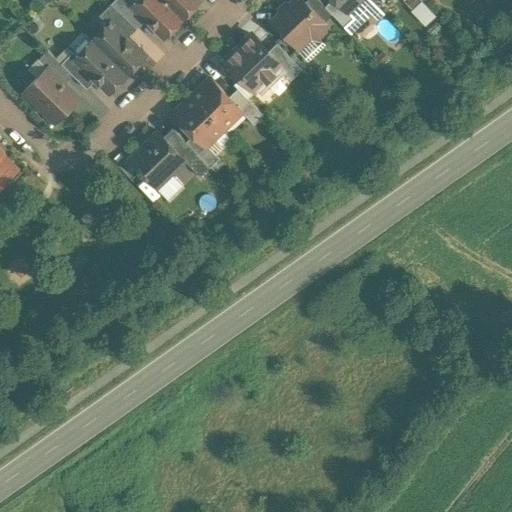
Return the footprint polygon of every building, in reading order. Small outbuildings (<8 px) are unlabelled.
[(134,3),(130,0),(114,0),(112,3),(137,28),(146,19),(131,5),(134,3)] [(183,18),(164,0),(136,0),(134,3),(131,5),(146,19),(164,38),(183,18)] [(164,0),(183,18),(201,0),(164,0)] [(305,2),(303,0),(295,0),(273,21),(299,47),(311,35),(318,36),(324,30),(324,22),(305,2)] [(325,6),(319,0),(306,0),(305,2),(324,22),(333,14),(325,6)] [(350,13),(337,0),(331,0),(325,6),(333,14),(345,27),(355,17),(350,12),(350,13)] [(370,0),(337,0),(350,13),(350,12),(355,17),(345,27),(352,33),(357,28),(372,13),(378,19),(384,13),(370,0)] [(137,28),(112,3),(100,15),(107,22),(111,19),(129,37),(137,28)] [(129,37),(111,19),(107,22),(91,39),(95,42),(96,42),(128,74),(147,55),(129,37)] [(252,34),(226,59),(257,90),(259,88),(263,90),(272,81),(270,77),(280,68),(283,65),(269,51),(252,34)] [(128,74),(96,42),(95,42),(91,39),(76,54),(80,58),(77,61),(96,80),(110,93),(128,74)] [(303,69),(277,43),(269,51),(283,65),(280,68),(291,80),(303,69)] [(62,63),(48,50),(39,59),(47,67),(48,67),(65,84),(74,75),(62,63)] [(96,80),(77,61),(80,58),(76,54),(73,51),(62,63),(74,75),(87,88),(96,80)] [(47,67),(38,77),(38,86),(29,95),(56,122),(80,98),(65,84),(48,67),(47,67)] [(229,97),(211,78),(193,96),(224,127),(241,111),(242,110),(229,97)] [(264,115),(238,88),(229,97),(242,110),(241,111),(255,124),(264,115)] [(224,127),(193,96),(175,113),(194,134),(205,145),(206,144),(224,127)] [(197,154),(185,142),(186,142),(173,128),(164,137),(186,160),(185,160),(188,163),(197,154)] [(164,137),(158,131),(130,158),(157,187),(185,160),(186,160),(164,137)] [(220,158),(206,144),(205,145),(194,134),(186,142),(185,142),(197,154),(210,167),(210,168),(220,158)] [(0,184),(16,168),(0,151),(0,184)] [(210,167),(197,154),(188,163),(201,176),(210,167)]
